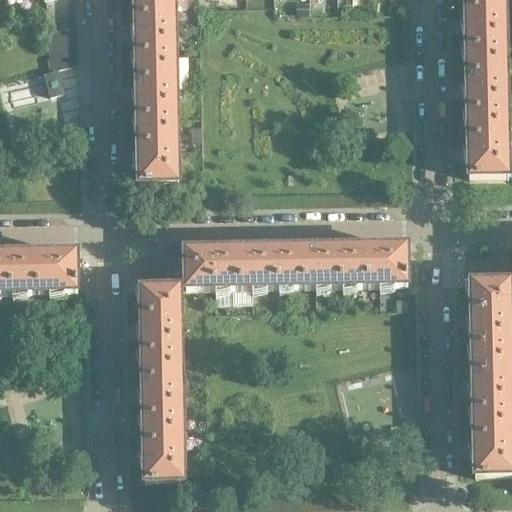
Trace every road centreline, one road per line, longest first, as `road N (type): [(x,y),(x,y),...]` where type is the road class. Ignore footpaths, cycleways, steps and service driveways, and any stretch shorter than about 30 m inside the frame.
road 1 (residential): [(108,237),(441,227)]
road 2 (residential): [(446,511),(441,227)]
road 3 (residential): [(108,237),(114,511)]
road 4 (residential): [(102,0),(108,237)]
road 5 (residential): [(441,227),(436,0)]
